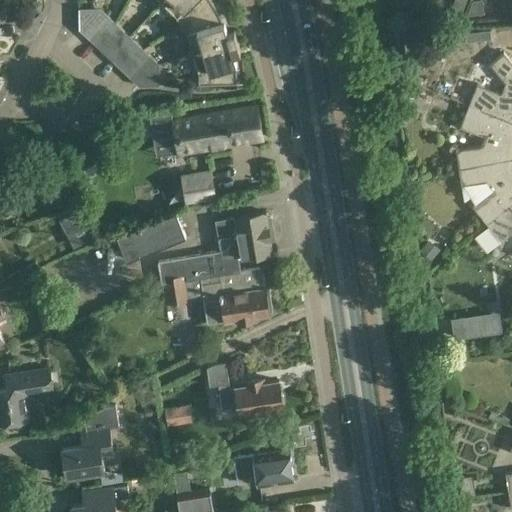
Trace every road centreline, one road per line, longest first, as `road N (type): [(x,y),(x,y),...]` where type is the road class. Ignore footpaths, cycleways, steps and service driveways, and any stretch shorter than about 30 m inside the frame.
road 1 (primary): [(280,0),(367,511)]
road 2 (primary): [(386,511),(300,0)]
road 3 (residential): [(0,120),(59,12),(57,0)]
